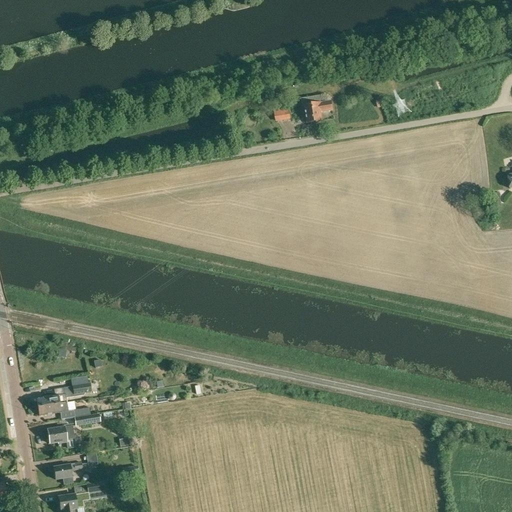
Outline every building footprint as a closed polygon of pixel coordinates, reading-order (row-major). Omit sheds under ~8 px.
[(305,106),(307,123),(322,121),(320,113),(332,111),(331,102),(321,103),(320,96),(301,99),(303,107),(305,106)] [(375,98),(377,108),(384,107),(381,97),(375,98)] [(272,105),(276,122),(290,120),(287,102),(272,105)] [(500,193),(492,194),(493,206),(501,205),(500,193)] [(102,366),(100,360),(94,362),(95,368),(102,366)] [(37,399),(38,408),(67,403),(66,398),(84,395),(84,394),(90,393),(89,385),(72,387),(54,389),(55,396),(37,399)] [(78,401),(70,402),(71,410),(78,410),(78,401)] [(67,403),(38,408),(39,417),(60,414),(68,413),(67,403)] [(89,408),(73,410),(75,418),(90,416),(89,408)] [(99,415),(90,416),(75,418),(76,426),(100,422),(99,415)] [(47,431),(50,445),(67,442),(67,440),(74,439),(72,426),(64,428),(47,431)] [(62,479),(63,486),(72,484),(71,478),(70,471),(82,469),(81,464),(54,468),(56,480),(62,479)] [(124,469),(125,478),(138,476),(137,468),(124,469)] [(86,485),(87,494),(59,498),(61,511),(63,511),(62,511),(76,511),(77,509),(83,508),(83,502),(88,501),(105,499),(104,490),(103,482),(86,485)]
